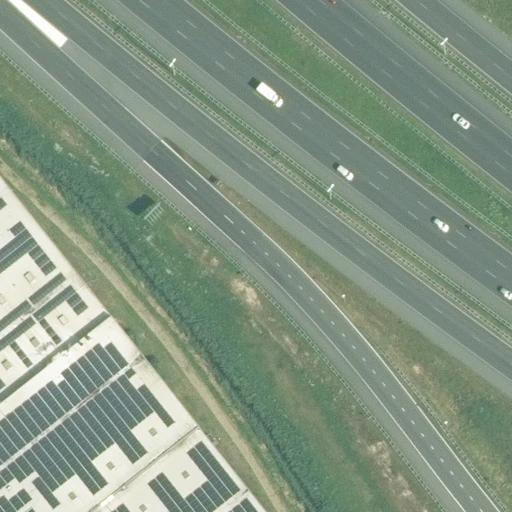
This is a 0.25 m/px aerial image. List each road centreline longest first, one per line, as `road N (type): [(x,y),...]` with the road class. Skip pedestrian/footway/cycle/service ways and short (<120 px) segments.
road 1 (motorway): [(0,0),(52,59),(299,289),(480,511)]
road 2 (motorway): [(46,0),(264,180),(511,365)]
road 3 (motorway): [(150,0),(511,282)]
road 4 (motorway): [(511,169),(304,0)]
road 5 (motorway): [(511,78),(417,0)]
